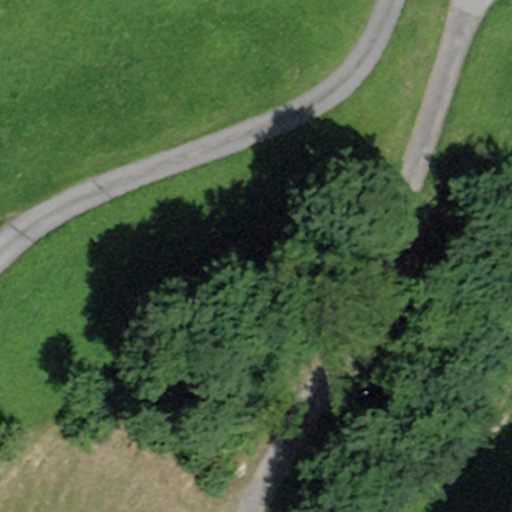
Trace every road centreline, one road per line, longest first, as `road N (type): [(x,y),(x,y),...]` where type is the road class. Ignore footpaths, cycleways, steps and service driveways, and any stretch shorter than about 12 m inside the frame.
road 1 (track): [(487,0),(475,8),(269,511)]
road 2 (track): [(386,0),(363,73),(0,252)]
